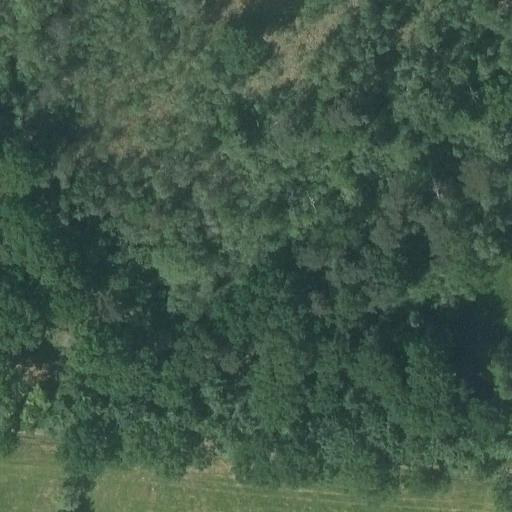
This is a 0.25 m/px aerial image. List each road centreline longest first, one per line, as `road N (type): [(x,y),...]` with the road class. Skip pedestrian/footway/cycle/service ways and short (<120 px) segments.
road 1 (track): [(0,379),(511,429)]
road 2 (track): [(0,429),(511,475)]
